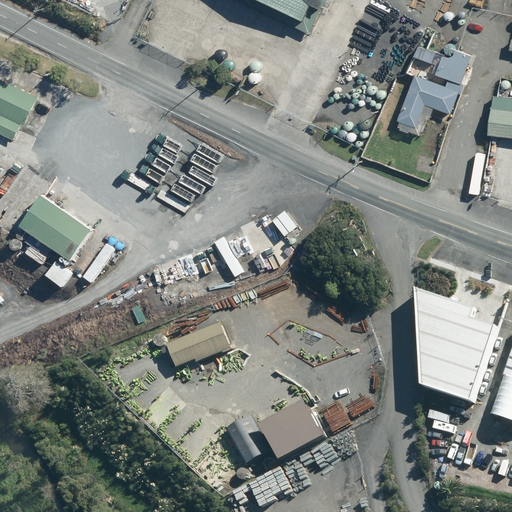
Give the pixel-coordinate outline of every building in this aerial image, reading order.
[(272,0),(303,14),(309,0),(272,0)] [(408,67),(389,116),(416,127),(427,100),(445,108),(467,52),(440,42),(428,74),(408,67)] [(359,57),(347,61),(359,90),(371,86),(359,57)] [(32,87),(0,73),(0,124),(13,130),(32,87)] [(511,85),(489,83),(483,131),(511,134),(511,85)] [(352,97),(342,88),(333,98),(343,107),(337,113),(347,123),(374,94),(368,88),(359,98),(355,94),(352,97)] [(382,102),(371,96),(352,132),(363,138),(382,102)] [(502,163),(473,160),(469,203),(498,206),(502,163)] [(18,220),(67,252),(86,223),(38,191),(18,220)] [(112,244),(89,277),(98,283),(121,250),(112,244)] [(80,273),(61,259),(50,274),(69,288),(80,273)] [(474,307),(414,286),(418,383),(469,399),(494,325),(471,317),(474,307)] [(220,323),(166,344),(176,367),(195,358),(196,362),(230,348),(220,323)] [(511,347),(490,414),(511,421),(511,347)] [(177,386),(145,417),(164,436),(196,406),(177,386)] [(318,403),(273,425),(291,461),(336,438),(318,403)]
